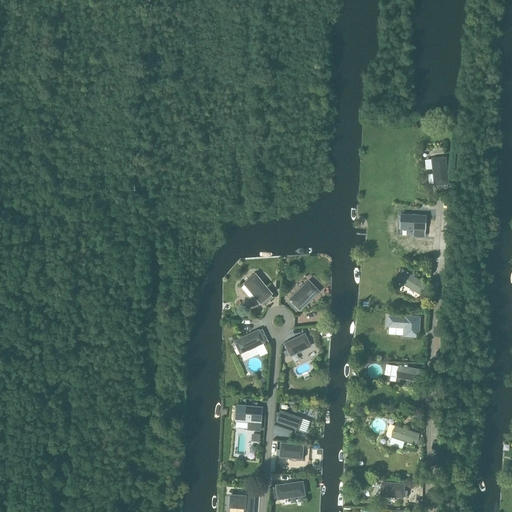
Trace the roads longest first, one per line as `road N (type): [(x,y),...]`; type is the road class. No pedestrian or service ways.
road 1 (residential): [(429,511),(440,199)]
road 2 (residential): [(261,511),(275,320)]
